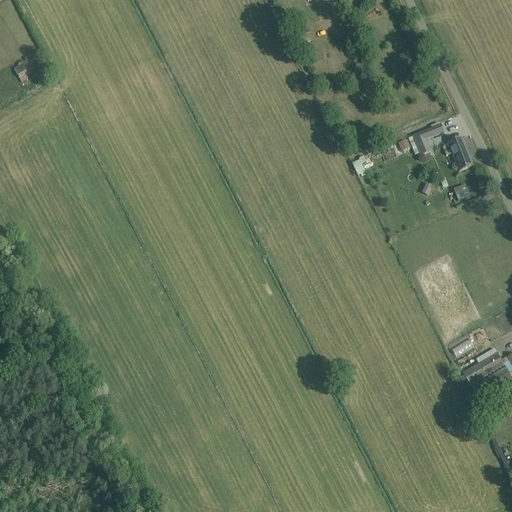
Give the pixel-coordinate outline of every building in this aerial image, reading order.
[(308,31),(292,38),(297,51),(301,50),(299,46),(312,40),(308,31)] [(37,69),(31,60),(14,69),(21,83),(33,77),(31,72),(37,69)] [(440,126),(412,137),(420,157),(431,152),(426,140),(444,133),(440,126)] [(459,172),(464,170),(473,167),(462,139),(448,144),(459,172)] [(362,164),(367,162),(364,157),(352,163),(358,176),(366,172),(362,164)] [(366,173),(359,177),(362,184),(369,180),(366,173)] [(421,194),(428,197),(433,188),(426,185),(421,194)] [(453,190),(458,202),(470,197),(466,185),(453,190)] [(478,365),(464,373),(462,374),(469,387),(504,367),(505,369),(480,383),(487,395),(511,380),(509,374),(511,372),(511,356),(507,359),(506,358),(501,361),(497,354),(495,350),(483,357),(475,361),(478,365)] [(474,395),(481,391),(478,384),(471,388),(474,395)] [(474,400),(473,401),(474,406),(487,401),(485,396),(477,399),(474,400)]
